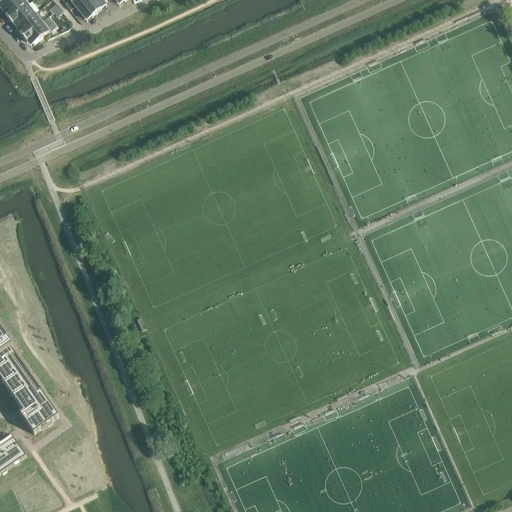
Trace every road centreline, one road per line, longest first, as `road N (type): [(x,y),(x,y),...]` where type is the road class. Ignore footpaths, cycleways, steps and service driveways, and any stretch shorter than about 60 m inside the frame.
road 1 (tertiary): [(0,179),(401,0)]
road 2 (tertiary): [(366,0),(0,163)]
road 3 (residential): [(0,29),(29,59),(152,0)]
